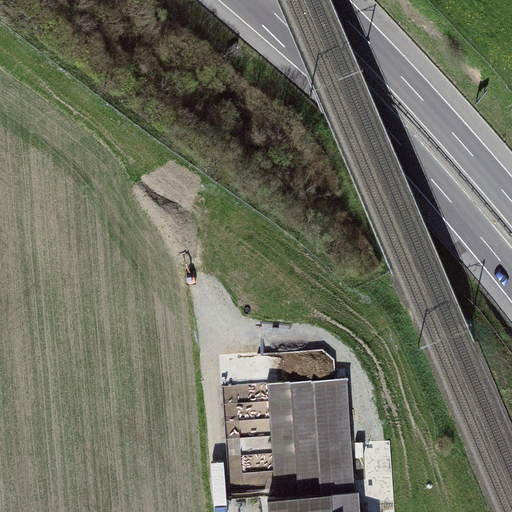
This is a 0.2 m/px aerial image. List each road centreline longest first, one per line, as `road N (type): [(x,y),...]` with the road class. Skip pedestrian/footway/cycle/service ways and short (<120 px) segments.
road 1 (motorway): [(260,0),(511,275)]
road 2 (motorway): [(511,203),(328,0)]
